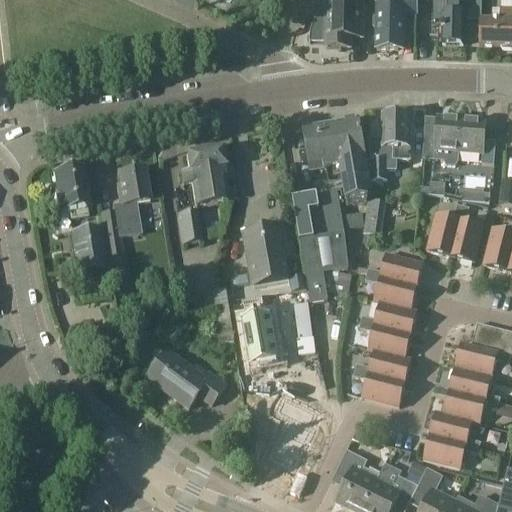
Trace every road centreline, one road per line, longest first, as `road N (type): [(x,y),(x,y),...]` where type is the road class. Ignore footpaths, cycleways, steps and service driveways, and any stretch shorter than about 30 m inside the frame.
road 1 (residential): [(306,511),(355,415),(408,422),(441,316),(462,312),(511,323)]
road 2 (residential): [(14,140),(283,90)]
road 3 (residential): [(506,89),(484,80),(408,80),(283,90)]
road 4 (tertiary): [(47,371),(29,325),(0,177)]
